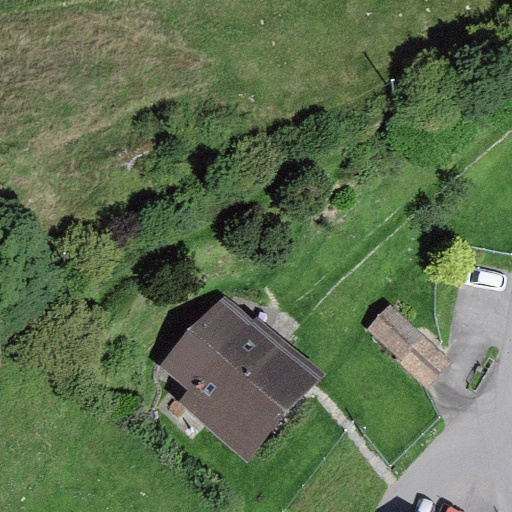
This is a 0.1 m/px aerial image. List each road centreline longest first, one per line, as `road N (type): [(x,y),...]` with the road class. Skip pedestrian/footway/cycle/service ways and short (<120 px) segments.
road 1 (track): [(393,511),(405,489),(511,416)]
road 2 (track): [(511,487),(497,425),(511,360)]
